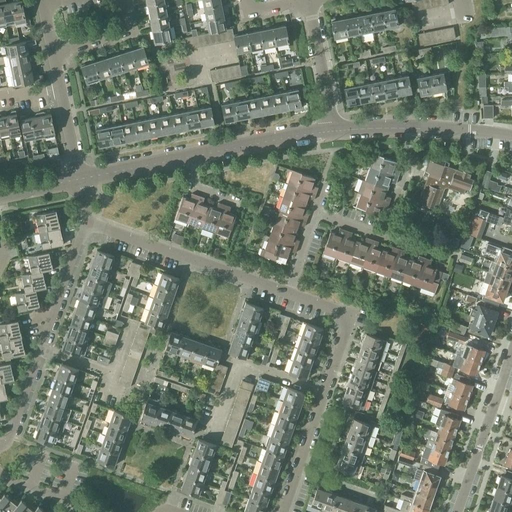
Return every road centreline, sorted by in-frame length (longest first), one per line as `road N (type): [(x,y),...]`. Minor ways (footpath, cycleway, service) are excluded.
road 1 (residential): [(284,511),(348,322),(342,312),(287,293)]
road 2 (residential): [(0,447),(85,224)]
road 3 (residential): [(287,293),(85,224)]
road 4 (residential): [(457,511),(511,350)]
road 5 (residential): [(189,157),(333,130)]
road 6 (residential): [(333,130),(469,131)]
road 7 (residential): [(333,130),(309,0)]
